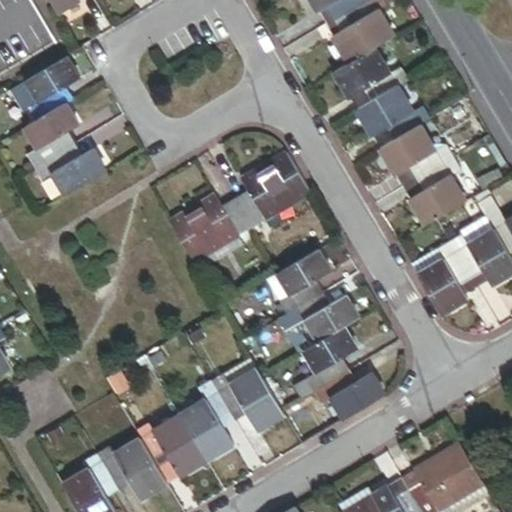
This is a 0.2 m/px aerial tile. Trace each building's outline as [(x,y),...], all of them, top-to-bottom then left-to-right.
[(31,0),(0,0),(0,73),(56,40),(31,0)] [(53,0),(60,12),(78,0),(53,0)] [(314,0),(321,11),(339,0),(343,0),(350,10),(366,0),(314,0)] [(389,3),(387,0),(366,0),(350,10),(357,22),(336,35),(352,62),(378,46),(398,35),(382,8),(389,3)] [(392,72),(378,46),(352,62),(337,71),(352,97),(374,85),(381,96),(400,85),(411,78),(403,66),(392,72)] [(82,78),(68,54),(28,78),(41,101),(30,108),(37,119),(68,102),(75,97),(69,86),(82,78)] [(28,78),(11,88),(22,107),(30,108),(41,101),(28,78)] [(415,111),(400,85),(381,96),(359,109),(375,135),(397,122),(404,134),(423,123),(433,117),(426,105),(415,111)] [(80,125),(68,102),(37,119),(28,125),(40,148),(30,154),(37,166),(74,145),(66,133),(80,125)] [(438,150),(423,123),(404,134),(382,147),(398,174),(419,162),(426,173),(457,155),(450,143),(438,150)] [(74,145),(37,166),(44,178),(55,172),(68,195),(107,171),(94,148),(80,156),(74,145)] [(249,190),(236,198),(253,227),(313,191),(289,152),(243,178),(249,190)] [(464,168),(457,155),(426,173),(433,185),(412,197),(427,225),(468,201),(454,174),(464,168)] [(500,167),(478,179),(484,191),(490,188),(505,179),(500,167)] [(477,195),(490,217),(502,209),(490,188),(484,191),(477,195)] [(253,227),(236,198),(224,205),(217,194),(171,221),(195,261),(241,234),(253,227)] [(511,218),(508,220),(502,209),(490,217),(496,227),(507,247),(511,244),(511,218)] [(511,255),(507,247),(496,227),(470,243),(463,233),(452,239),(469,269),(481,262),(491,280),(494,284),(511,273),(511,255)] [(241,234),(195,261),(200,270),(246,243),(241,234)] [(457,276),(469,269),(452,239),(439,247),(445,258),(420,273),(444,313),(469,299),(466,294),(457,276)] [(439,247),(413,262),(420,273),(445,258),(439,247)] [(289,313),(318,296),(311,284),(333,270),(320,248),(279,272),(292,295),(282,301),(289,313)] [(481,262),(469,269),(480,286),(491,280),(481,262)] [(469,269),(457,276),(466,294),(480,286),(469,269)] [(325,308),(318,296),(289,313),(296,325),(307,319),(320,341),(345,326),(360,317),(347,295),(325,308)] [(0,340),(7,336),(1,324),(0,324),(0,377),(13,370),(0,347),(0,340)] [(359,348),(345,326),(320,341),(306,349),(319,371),(308,378),(315,390),(345,373),(337,361),(359,348)] [(253,360),(227,376),(232,385),(259,369),(253,360)] [(215,383),(234,416),(246,409),(259,430),(286,415),(259,369),(232,385),(227,376),(215,383)] [(351,384),(345,373),(315,390),(322,402),(333,396),(346,418),(386,395),(373,371),(351,384)] [(308,378),(296,386),(303,397),(315,390),(308,378)] [(222,423),(234,416),(215,383),(203,391),(207,399),(181,415),(208,460),(235,444),(222,423)] [(182,476),(208,460),(181,415),(155,430),(150,422),(137,430),(142,438),(156,462),(169,454),(182,476)] [(169,483),(156,462),(142,438),(116,454),(111,446),(98,453),(117,485),(130,478),(143,499),(169,483)] [(486,484),(461,442),(446,452),(448,456),(431,467),(428,462),(403,477),(423,511),(441,511),(440,511),(486,484)] [(117,485),(98,453),(87,460),(91,469),(65,484),(81,511),(117,511),(106,492),(117,485)] [(423,511),(403,477),(376,492),(379,497),(362,507),(360,502),(345,511),(423,511)]
